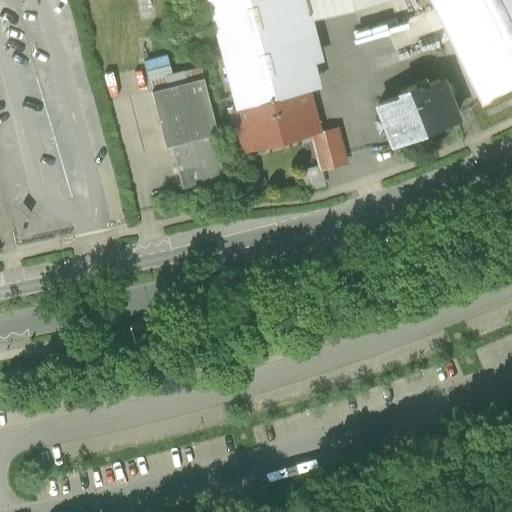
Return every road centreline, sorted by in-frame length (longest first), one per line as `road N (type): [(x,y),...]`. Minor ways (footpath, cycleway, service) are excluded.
road 1 (unclassified): [(511,372),(248,464),(41,511)]
road 2 (residential): [(0,328),(284,263),(401,211)]
road 3 (residential): [(401,211),(0,292)]
road 4 (residential): [(511,164),(401,211)]
